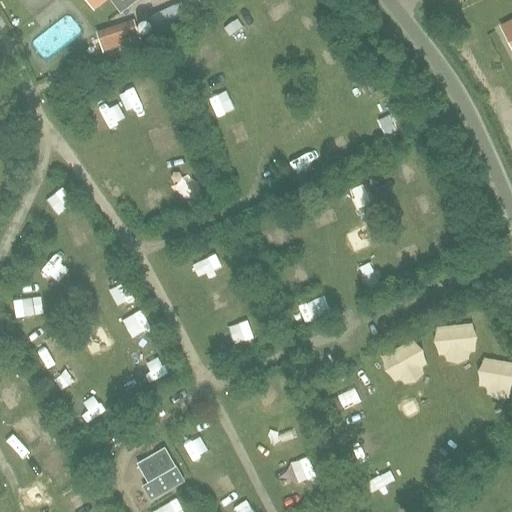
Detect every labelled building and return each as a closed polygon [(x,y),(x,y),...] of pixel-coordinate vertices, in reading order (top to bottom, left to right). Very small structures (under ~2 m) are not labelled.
[(511,19),(502,24),(511,44),(511,19)] [(133,21),(111,28),(113,36),(99,40),(102,50),(139,38),(133,21)] [(114,97),(92,108),(98,119),(120,108),(114,97)] [(26,281),(11,295),(24,308),(38,294),(26,281)] [(231,352),(260,341),(253,321),(224,333),(231,352)] [(116,384),(128,401),(143,391),(131,374),(116,384)] [(271,427),(278,449),(308,439),(301,418),(271,427)] [(185,442),(201,467),(218,456),(203,431),(185,442)] [(57,459),(63,475),(81,468),(74,452),(57,459)] [(184,482),(176,468),(148,484),(142,488),(150,502),(184,482)]
